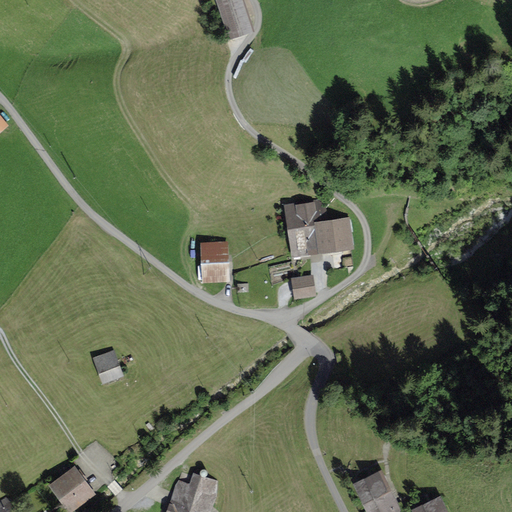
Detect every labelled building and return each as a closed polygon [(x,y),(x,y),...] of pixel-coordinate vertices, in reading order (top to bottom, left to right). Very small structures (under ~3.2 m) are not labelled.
[(219,0),(231,35),(250,29),(240,0),(219,0)] [(323,203),(290,209),(293,228),(327,223),(323,203)] [(347,220),(328,224),(327,223),(293,228),(297,253),(351,246),(347,220)] [(205,247),(206,279),(226,278),(225,246),(205,247)] [(295,280),(297,296),(313,294),(311,278),(295,280)] [(96,357),(104,380),(122,373),(114,351),(96,357)] [(56,486),(71,506),(88,493),(79,482),(84,479),(79,473),(75,476),(73,473),(56,486)] [(178,500),(173,511),(204,511),(211,495),(216,497),(217,481),(197,474),(192,489),(188,488),(190,484),(180,481),(174,498),(178,500)] [(371,511),(386,511),(398,507),(382,474),(359,486),(371,511)] [(12,511),(8,505),(14,501),(6,498),(0,502),(0,511),(12,511)] [(418,511),(417,511),(446,511),(441,501),(418,511)]
